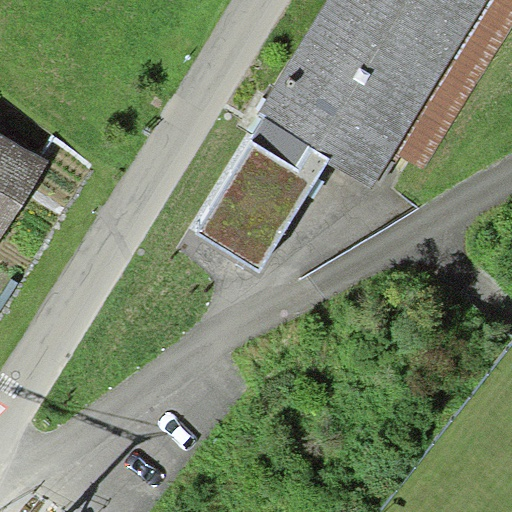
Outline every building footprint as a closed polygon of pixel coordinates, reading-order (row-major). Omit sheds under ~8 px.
[(327,0),(258,112),(329,155),(326,160),(374,190),(397,152),(490,0),(327,0)] [(511,0),(490,0),(397,152),(424,169),(511,28),(511,0)] [(329,155),(258,112),(188,229),(260,272),(326,160),(329,155)] [(0,242),(49,163),(0,132),(0,242)] [(339,208),(293,243),(311,267),(357,231),(339,208)]
